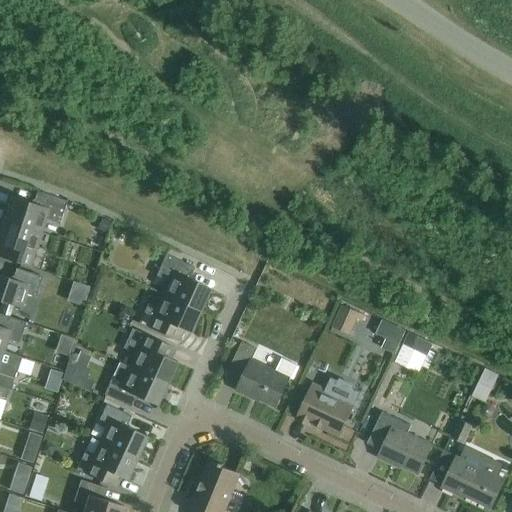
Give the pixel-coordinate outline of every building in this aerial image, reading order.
[(11,197),(3,220),(41,233),(46,220),(59,224),(66,202),(36,192),(32,204),(11,197)] [(111,222),(104,218),(98,229),(106,232),(111,222)] [(41,233),(3,220),(0,230),(0,245),(17,251),(13,262),(39,271),(46,250),(37,247),(41,233)] [(162,295),(199,312),(209,288),(189,279),(194,268),(165,255),(156,276),(168,282),(162,295)] [(0,276),(0,301),(21,309),(25,294),(35,297),(42,277),(16,268),(12,280),(0,276)] [(72,297),(85,300),(88,286),(75,283),(72,297)] [(199,312),(162,295),(156,308),(147,304),(139,324),(163,335),(168,324),(189,333),(199,312)] [(362,321),(365,315),(341,304),(332,326),(350,335),(357,318),(362,321)] [(0,350),(2,351),(6,339),(18,343),(25,323),(0,314),(0,350)] [(384,320),(377,334),(401,345),(408,331),(384,320)] [(129,368),(166,384),(176,362),(155,353),(160,342),(132,329),(123,349),(136,354),(129,368)] [(397,358),(396,359),(421,370),(434,344),(422,338),(409,332),(397,358)] [(60,339),(56,351),(66,354),(70,342),(60,339)] [(276,407),(291,378),(294,379),(300,367),(281,358),(276,370),(252,359),(257,349),(243,342),(228,373),(241,379),(236,390),(251,397),(252,396),(276,407)] [(27,343),(25,357),(44,360),(45,346),(27,343)] [(2,351),(0,350),(0,386),(4,388),(8,389),(10,390),(21,358),(2,351)] [(67,360),(61,380),(80,389),(89,369),(84,367),(89,356),(79,352),(74,363),(67,360)] [(22,370),(34,373),(37,361),(25,358),(22,370)] [(166,384),(129,368),(119,363),(113,376),(104,395),(130,407),(135,396),(156,406),(166,384)] [(499,375),(486,369),(480,382),(493,388),(499,375)] [(45,382),(56,386),(60,374),(48,370),(45,382)] [(326,390),(313,384),(297,419),(311,425),(312,422),(340,435),(360,391),(354,388),(355,385),(340,378),(338,381),(331,378),(326,390)] [(60,407),(72,411),(78,395),(66,391),(60,407)] [(100,442),(136,458),(146,436),(125,427),(131,416),(106,405),(97,424),(106,429),(100,442)] [(382,450),(378,457),(393,465),(394,463),(418,474),(432,444),(408,433),(412,426),(382,412),(367,443),(382,450)] [(28,428),(41,432),(46,418),(33,413),(28,428)] [(453,438),(463,443),(472,425),(461,420),(453,438)] [(136,458),(100,442),(94,455),(85,451),(76,470),(100,482),(105,471),(126,480),(136,458)] [(45,443),(41,452),(49,456),(53,447),(45,443)] [(25,446),(20,460),(33,464),(37,450),(25,446)] [(455,455),(440,486),(456,494),(456,492),(481,504),(492,509),(506,479),(497,475),(503,463),(486,454),(480,467),(455,455)] [(210,461),(189,511),(190,511),(229,511),(230,511),(225,509),(240,473),(224,467),(225,465),(219,462),(218,464),(210,461)] [(249,461),(245,469),(256,473),(259,465),(249,461)] [(17,464),(13,477),(27,482),(31,468),(17,464)] [(82,511),(121,511),(124,507),(103,500),(107,489),(80,480),(73,502),(84,506),(82,511)] [(32,486),(29,497),(41,501),(44,490),(32,486)] [(8,495),(4,508),(16,511),(21,499),(8,495)]
